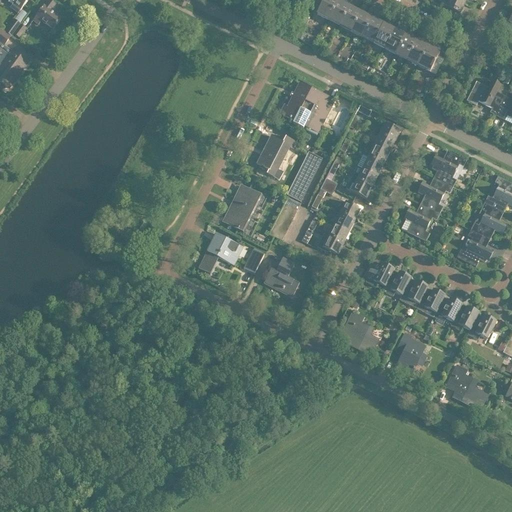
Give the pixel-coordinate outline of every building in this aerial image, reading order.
[(11,4),(19,10),(27,0),(9,0),(13,2),(11,4)] [(59,19),(49,12),(55,5),(48,0),(43,7),(43,6),(32,20),(38,25),(40,21),(52,30),(59,19)] [(323,0),(316,15),(328,21),(337,2),(334,0),(323,0)] [(464,2),(459,0),(447,0),(449,1),(446,7),(444,11),(452,16),(454,12),(458,14),(464,2)] [(328,21),(339,26),(349,7),(337,2),(328,21)] [(339,26),(350,32),(360,13),(349,7),(339,26)] [(350,32),(361,38),(371,19),(360,13),(350,32)] [(10,36),(20,24),(13,19),(4,32),(10,36)] [(362,38),(373,43),(382,24),(371,19),(362,38)] [(25,27),(20,23),(13,33),(18,37),(25,27)] [(373,43),(384,49),(394,30),(382,24),(373,43)] [(0,41),(0,42),(4,44),(10,36),(4,32),(0,28),(0,41)] [(394,30),(384,49),(395,55),(405,36),(394,30)] [(405,36),(395,55),(406,61),(416,42),(405,36)] [(416,42),(406,61),(418,66),(427,47),(416,42)] [(427,47),(418,66),(429,72),(439,53),(427,47)] [(3,63),(0,66),(0,81),(9,88),(30,60),(14,48),(12,50),(10,53),(8,52),(8,53),(1,62),(3,63)] [(489,113),(495,115),(505,96),(496,92),(499,87),(491,83),(488,88),(476,82),(466,101),(476,106),(478,101),(492,108),(489,113)] [(293,121),(292,124),(303,129),(304,126),(308,129),(307,131),(316,135),(317,133),(318,133),(334,101),(299,83),(285,111),(284,110),(282,116),(293,121)] [(511,100),(506,97),(505,96),(495,115),(504,120),(506,115),(511,118),(511,100)] [(357,111),(368,116),(370,112),(359,106),(357,111)] [(379,135),(395,143),(401,131),(385,123),(379,135)] [(374,146),(389,154),(395,143),(379,135),(374,146)] [(256,164),(267,170),(265,174),(278,180),(282,172),(275,169),(284,152),(286,153),(289,147),(293,149),(296,143),(285,137),(282,142),(270,136),(256,164)] [(361,154),(384,165),(389,154),(374,146),(370,152),(364,149),(361,154)] [(438,168),(433,177),(433,178),(452,188),(456,180),(451,178),(458,164),(463,167),(465,161),(447,152),(443,160),(437,157),(433,166),(438,168)] [(309,154),(308,153),(298,172),(310,178),(320,160),(308,154),(309,154)] [(356,165),(378,176),(384,165),(361,154),(356,165)] [(350,176),(357,179),(372,187),(378,176),(356,165),(350,176)] [(310,178),(298,172),(287,195),(301,202),(301,201),(299,200),(310,178)] [(487,196),(484,203),(484,204),(503,213),(508,204),(511,205),(511,194),(511,195),(511,194),(511,184),(497,177),(494,183),(499,185),(492,199),(487,196)] [(326,178),(323,184),(334,190),(336,184),(326,178)] [(438,215),(439,214),(442,207),(438,205),(445,191),(449,194),(452,188),(433,178),(429,186),(424,184),(419,193),(424,195),(419,205),(438,215)] [(372,187),(357,179),(351,191),(366,199),(372,187)] [(334,190),(323,184),(320,189),(331,195),(334,190)] [(224,222),(244,232),(262,196),(242,186),(224,222)] [(299,204),(287,198),(285,203),(297,209),(299,204)] [(345,202),(339,213),(355,221),(360,210),(345,202)] [(297,209),(285,203),(282,209),(294,215),(297,209)] [(489,240),(489,239),(494,231),(499,233),(504,224),(498,222),(503,213),(484,204),(481,209),(485,212),(478,226),(474,223),(470,231),(489,240)] [(438,215),(419,205),(415,213),(410,211),(406,219),(401,229),(425,242),(429,234),(424,232),(431,218),(435,220),(438,215)] [(294,215),(282,209),(279,214),(292,220),(294,215)] [(355,221),(339,213),(333,224),(341,228),(349,232),(355,221)] [(292,220),(279,214),(277,219),(289,225),(292,220)] [(277,219),(274,224),(287,230),(289,225),(277,219)] [(274,224),(273,228),(272,229),(284,236),(287,230),(274,224)] [(349,232),(341,228),(333,224),(328,236),(343,244),(349,232)] [(272,229),(269,235),(282,241),(284,236),(272,229)] [(456,257),(476,267),(479,260),(483,262),(484,259),(486,260),(490,251),(485,248),(489,240),(470,231),(467,236),(471,238),(465,252),(460,250),(456,257)] [(343,244),(328,236),(321,232),(314,246),(327,252),(328,251),(333,253),(337,255),(343,244)] [(242,247),(216,233),(215,234),(211,241),(213,242),(208,252),(207,251),(198,268),(210,274),(218,258),(233,265),(242,247)] [(264,254),(253,249),(243,268),(254,274),(264,254)] [(263,283),(292,297),(298,284),(287,278),(294,265),(281,258),(274,272),(270,269),(263,283)] [(389,279),(393,270),(381,264),(380,267),(370,262),(363,277),(366,279),(364,283),(375,288),(377,284),(384,288),(389,278),(389,279)] [(394,281),(389,279),(389,278),(384,288),(382,292),(392,297),(394,293),(401,296),(406,287),(410,279),(398,272),(394,281)] [(411,290),(406,287),(401,296),(399,300),(409,305),(411,301),(418,305),(423,296),(428,287),(415,281),(411,290)] [(428,298),(423,296),(418,305),(416,309),(426,314),(428,310),(435,313),(440,304),(444,296),(432,290),(428,298)] [(353,298),(350,305),(356,308),(359,301),(353,298)] [(445,307),(440,304),(435,313),(432,317),(434,318),(433,321),(441,325),(442,322),(443,323),(445,319),(452,322),(457,313),(458,313),(462,305),(449,299),(445,307)] [(450,326),(451,327),(460,332),(462,328),(469,331),(474,321),(475,322),(479,314),(466,307),(462,315),(458,313),(457,313),(452,322),(450,326)] [(373,330),(360,324),(363,319),(352,313),(341,334),(352,339),(349,345),(370,355),(378,340),(370,336),(373,330)] [(479,324),(475,322),(474,321),(469,331),(467,335),(478,340),(479,336),(487,340),(496,322),(483,316),(479,324)] [(396,350),(402,354),(396,365),(411,373),(412,370),(413,370),(417,363),(421,366),(427,355),(422,352),(425,346),(410,339),(411,336),(405,333),(396,350)] [(502,352),(508,356),(511,348),(511,341),(509,340),(502,352)] [(473,407),(475,404),(482,407),(488,395),(474,387),(477,382),(464,375),(466,371),(456,366),(446,386),(456,391),(453,397),(473,407)]
